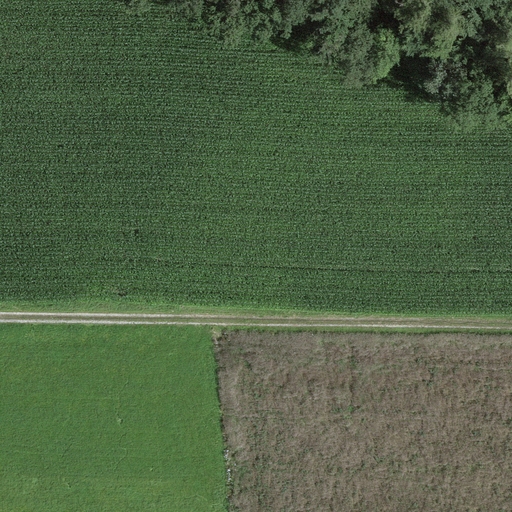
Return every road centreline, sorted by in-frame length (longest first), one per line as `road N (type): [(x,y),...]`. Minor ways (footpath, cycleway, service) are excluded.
road 1 (track): [(0,319),(502,328)]
road 2 (track): [(205,0),(283,41),(511,114)]
